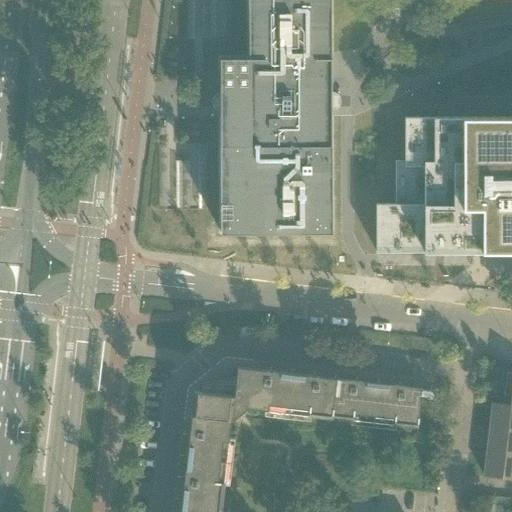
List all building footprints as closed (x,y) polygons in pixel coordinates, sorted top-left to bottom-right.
[(211,96),(210,96),(210,97),(210,98),(210,99),(210,100),(210,101),(210,102),(211,103),(211,104),(212,105),(212,106),(213,106),(214,107),(215,108),(216,108),(217,108),(217,109),(218,109),(219,109),(220,109),(221,109),(221,145),(221,232),(279,232),(311,232),(331,232),(330,117),(330,109),(331,109),(332,108),(333,108),(334,108),(334,107),(335,107),(336,106),(337,105),(338,105),(338,104),(338,103),(339,102),(339,101),(339,100),(339,99),(339,98),(339,97),(339,96),(338,95),(338,94),(337,93),(336,92),(335,91),(334,91),(334,90),(333,90),(332,90),(331,89),(330,89),(329,0),(248,0),(249,57),(221,57),(221,90),(220,90),(219,90),(218,90),(217,90),(216,90),(215,91),(214,91),(214,92),(213,92),(212,93),(211,94),(211,95),(211,96)] [(376,204),(376,252),(511,251),(511,117),(405,117),(405,161),(395,161),(395,204),(376,204)] [(198,187),(200,164),(179,162),(178,176),(187,177),(186,186),(198,187)] [(161,176),(160,206),(179,206),(180,182),(167,182),(167,176),(161,176)] [(219,511),(231,419),(233,419),(244,410),(245,408),(417,428),(422,389),(237,367),(236,383),(203,385),(202,392),(195,391),(180,511),(219,511)] [(511,404),(511,373),(506,373),(503,404),(511,404)] [(511,429),(511,404),(503,404),(492,402),(489,427),(511,429)] [(511,453),(511,429),(489,427),(487,449),(486,451),(511,453)] [(511,478),(511,453),(486,451),(486,452),(484,476),(511,478)]
